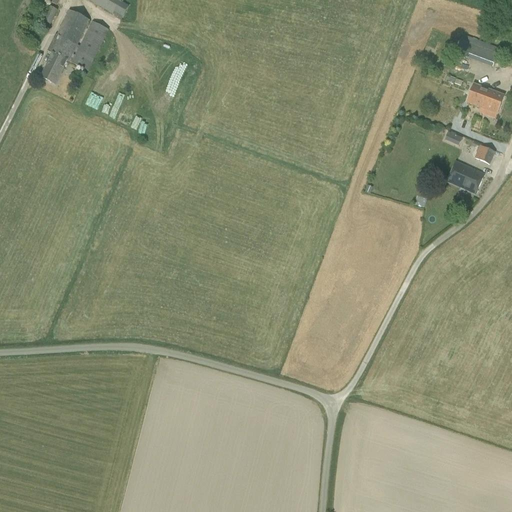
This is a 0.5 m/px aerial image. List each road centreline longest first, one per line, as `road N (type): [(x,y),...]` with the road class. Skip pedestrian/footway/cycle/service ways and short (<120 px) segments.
road 1 (unclassified): [(331,406),(315,393),(158,351),(0,353)]
road 2 (unclassified): [(331,406),(352,385),(420,258),(484,200),(511,144)]
